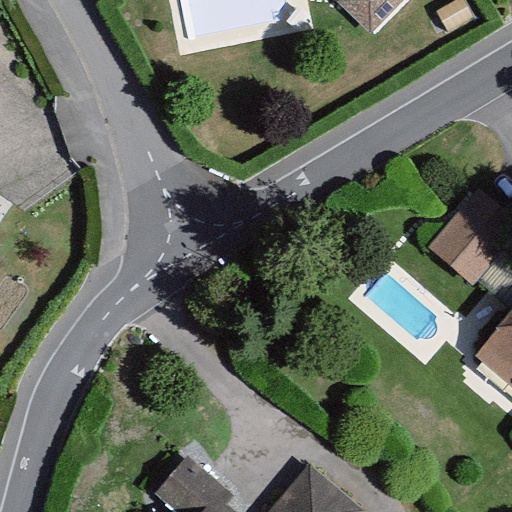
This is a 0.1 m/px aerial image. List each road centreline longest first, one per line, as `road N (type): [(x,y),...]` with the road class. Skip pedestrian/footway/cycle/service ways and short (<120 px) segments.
road 1 (residential): [(171,248),(511,45)]
road 2 (residential): [(17,511),(55,377),(171,248)]
road 3 (residential): [(41,0),(171,248)]
road 4 (unknown): [(272,443),(127,296)]
road 5 (unknown): [(378,125),(511,264)]
